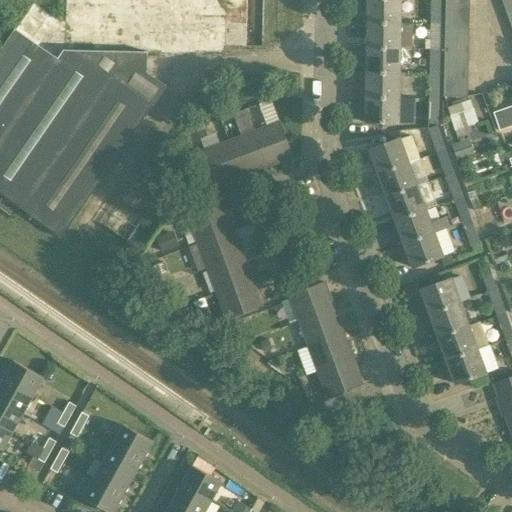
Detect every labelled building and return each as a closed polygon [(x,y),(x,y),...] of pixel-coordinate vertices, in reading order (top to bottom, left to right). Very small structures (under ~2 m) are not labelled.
[(400,0),(367,0),(368,23),(400,23),(400,0)] [(440,0),(431,0),(431,24),(440,24),(440,0)] [(511,0),(510,0),(503,3),(506,14),(511,11),(511,0)] [(0,50),(0,192),(60,238),(167,86),(146,72),(147,53),(147,44),(64,44),(64,20),(59,21),(33,3),(27,11),(12,33),(0,50)] [(469,6),(445,5),(445,17),(469,18),(469,6)] [(469,18),(445,17),(445,28),(469,28),(469,18)] [(400,23),(368,23),(367,47),(408,48),(408,38),(400,38),(400,23)] [(440,24),(431,24),(430,49),(439,49),(440,24)] [(469,28),(445,28),(445,39),(469,40),(469,28)] [(469,40),(445,39),(444,51),(468,51),(469,40)] [(408,48),(367,47),(367,73),(399,73),(400,49),(408,49),(408,48)] [(439,49),(430,49),(430,74),(439,74),(439,49)] [(468,51),(444,51),(444,62),(468,63),(468,51)] [(468,63),(444,62),(444,74),(468,74),(468,63)] [(399,73),(367,73),(366,98),(399,98),(399,73)] [(439,74),(430,74),(429,99),(438,99),(439,74)] [(444,85),(468,86),(468,74),(444,74),(444,85)] [(479,124),(468,97),(468,86),(444,85),(443,97),(444,97),(456,132),(479,124)] [(405,124),(398,124),(399,98),(366,98),(366,123),(380,123),(381,134),(406,130),(405,124)] [(438,125),(438,99),(429,99),(429,125),(438,125)] [(271,102),(259,106),(262,114),(274,110),(271,102)] [(511,107),(494,114),(497,122),(511,117),(511,107)] [(249,121),(246,111),(233,116),(237,125),(249,121)] [(511,127),(511,117),(497,122),(500,132),(511,127)] [(293,158),(279,122),(253,132),(267,167),(293,158)] [(428,130),(436,154),(446,150),(438,127),(428,130)] [(419,159),(411,136),(407,137),(406,130),(381,134),(383,145),(369,150),(378,174),(409,163),(419,159)] [(229,141),(242,176),(267,167),(253,132),(229,141)] [(127,244),(173,176),(171,137),(167,135),(150,160),(153,164),(108,230),(127,244)] [(209,167),(216,186),(242,176),(229,141),(203,152),(192,156),(198,172),(209,167)] [(446,150),(436,154),(445,177),(455,173),(446,150)] [(409,163),(378,174),(387,198),(417,186),(409,163)] [(455,173),(445,177),(453,200),(463,196),(455,173)] [(417,186),(387,198),(395,221),(426,209),(417,186)] [(463,196),(453,200),(462,223),(472,220),(463,196)] [(224,205),(188,218),(198,242),(233,229),(224,205)] [(426,209),(395,221),(404,244),(434,233),(450,227),(446,218),(431,224),(426,209)] [(481,244),(472,220),(462,223),(471,248),(481,244)] [(454,253),(446,230),(450,229),(450,227),(434,233),(404,244),(412,268),(454,253)] [(207,268),(242,255),(233,229),(198,242),(207,268)] [(158,238),(163,251),(177,246),(172,233),(158,238)] [(217,293),(252,280),(242,255),(207,268),(217,293)] [(506,256),(494,261),(496,265),(508,261),(506,256)] [(167,272),(163,262),(152,266),(156,276),(167,272)] [(485,285),(494,282),(489,266),(479,270),(485,285)] [(421,290),(429,314),(460,303),(451,279),(421,290)] [(261,306),(252,280),(217,293),(226,319),(261,306)] [(325,283),(290,296),(299,322),(334,309),(325,283)] [(493,308),(503,304),(497,289),(488,293),(493,308)] [(204,298),(193,302),(196,309),(206,306),(204,298)] [(460,303),(429,314),(438,337),(468,326),(460,303)] [(308,347),(344,333),(334,309),(299,322),(308,347)] [(502,332),(511,328),(505,312),(496,315),(502,332)] [(446,360),(477,349),(468,326),(438,337),(446,360)] [(511,330),(503,334),(505,339),(511,336),(511,330)] [(344,333),(308,347),(318,371),(353,358),(344,333)] [(268,340),(261,343),(264,352),(272,350),(268,340)] [(485,373),(477,349),(446,360),(455,384),(485,373)] [(362,384),(353,358),(318,371),(327,397),(362,384)] [(3,380),(33,396),(43,378),(13,361),(3,380)] [(511,376),(493,383),(501,406),(511,402),(511,376)] [(3,380),(0,384),(0,401),(23,414),(33,396),(3,380)] [(23,414),(0,401),(0,424),(13,432),(23,414)] [(69,402),(63,413),(70,417),(76,406),(69,402)] [(511,402),(501,406),(509,429),(511,427),(511,402)] [(70,417),(63,413),(57,424),(64,428),(70,417)] [(76,423),(83,427),(89,417),(82,413),(76,423)] [(83,427),(76,423),(70,434),(77,438),(83,427)] [(13,432),(0,424),(0,449),(3,450),(13,432)] [(153,442),(123,425),(112,444),(143,461),(153,442)] [(43,449),(50,453),(56,442),(49,438),(43,449)] [(112,444),(103,462),(133,479),(143,461),(112,444)] [(56,459),(63,463),(69,452),(62,448),(56,459)] [(50,453),(43,449),(37,459),(44,463),(50,453)] [(63,463),(56,459),(50,469),(57,473),(63,463)] [(103,462),(93,480),(123,496),(133,479),(103,462)] [(182,484),(212,501),(222,482),(192,466),(182,484)] [(113,511),(123,496),(93,480),(82,498),(107,511),(113,511)] [(182,484),(171,502),(189,511),(205,511),(212,501),(182,484)] [(189,511),(171,502),(165,511),(189,511)]
